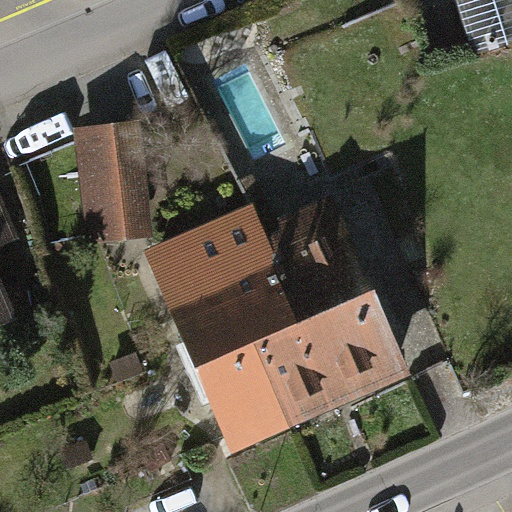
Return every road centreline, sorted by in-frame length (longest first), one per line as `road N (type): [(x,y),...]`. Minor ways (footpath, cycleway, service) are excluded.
road 1 (residential): [(220,0),(0,90)]
road 2 (tertiary): [(356,511),(511,442)]
